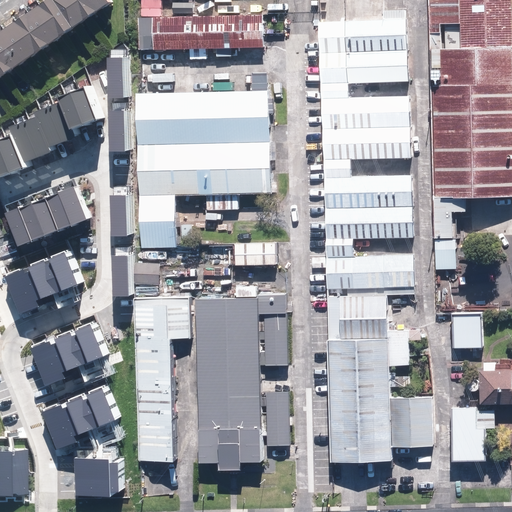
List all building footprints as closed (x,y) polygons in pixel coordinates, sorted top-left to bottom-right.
[(62,0),(54,0),(48,5),(67,33),(79,24),(62,0)] [(83,0),(62,0),(79,24),(93,15),(83,0)] [(95,0),(83,0),(93,15),(102,9),(95,0)] [(95,0),(102,9),(114,0),(95,0)] [(511,0),(434,0),(435,59),(511,59),(511,0)] [(48,5),(35,14),(54,42),(67,33),(48,5)] [(35,14),(23,22),(42,49),(54,42),(35,14)] [(266,19),(143,20),(143,54),(267,53),(266,19)] [(23,22),(11,30),(30,58),(42,49),(23,22)] [(411,23),(326,24),(327,54),(411,53),(411,23)] [(11,30),(0,37),(0,39),(18,66),(30,58),(11,30)] [(0,39),(0,65),(6,74),(18,66),(0,39)] [(327,54),(327,85),(411,83),(411,53),(327,54)] [(122,97),(122,57),(107,58),(107,97),(122,97)] [(511,59),(435,59),(435,241),(459,241),(459,200),(511,199),(511,59)] [(93,84),(79,89),(91,121),(105,116),(93,84)] [(65,99),(75,127),(91,121),(79,89),(63,95),(65,99)] [(271,91),(143,93),(144,142),(272,140),(271,91)] [(51,104),(65,141),(78,136),(75,127),(65,99),(63,95),(57,97),(58,102),(51,104)] [(414,95),(326,98),(327,131),(415,129),(414,95)] [(39,109),(52,146),(65,141),(51,104),(39,109)] [(35,117),(27,120),(41,158),(55,153),(52,146),(39,109),(33,113),(35,117)] [(125,150),(124,110),(109,111),(109,150),(125,150)] [(27,120),(16,125),(29,161),(41,158),(27,120)] [(12,135),(4,138),(16,171),(31,166),(29,161),(16,125),(9,128),(12,135)] [(415,129),(327,131),(328,162),(416,159),(415,129)] [(0,177),(16,171),(4,138),(0,139),(0,177)] [(272,140),(144,142),(145,195),(179,195),(273,193),(272,140)] [(416,177),(327,179),(328,213),(417,211),(416,177)] [(82,181),(63,188),(78,228),(97,221),(82,181)] [(63,188),(38,198),(53,238),(78,228),(63,188)] [(126,235),(126,195),(110,195),(111,235),(126,235)] [(179,195),(145,195),(146,249),(179,249),(179,195)] [(38,198),(13,207),(27,247),(53,238),(38,198)] [(417,211),(328,213),(329,245),(418,242),(417,211)] [(281,246),(242,246),(242,267),(281,267),(281,246)] [(62,291),(85,282),(72,250),(50,259),(62,291)] [(128,296),(127,256),(112,256),(113,296),(128,296)] [(416,258),(331,258),(331,293),(416,292),(416,258)] [(62,291),(50,259),(28,267),(40,299),(62,291)] [(40,299),(28,267),(4,277),(19,314),(38,306),(36,301),(40,299)] [(201,279),(143,279),(143,295),(201,295),(201,279)] [(459,280),(439,279),(439,311),(458,312),(459,280)] [(511,285),(480,286),(481,310),(511,309),(511,285)] [(3,294),(0,295),(0,321),(12,317),(3,294)] [(201,300),(145,300),(145,461),(183,461),(183,336),(204,336),(205,460),(265,460),(265,446),(290,446),(290,394),(264,394),(264,367),(290,367),(290,300),(201,300)] [(332,302),(333,463),(394,463),(394,302),(332,302)] [(450,316),(452,350),(489,348),(487,314),(450,316)] [(74,331),(87,363),(103,357),(91,325),(74,331)] [(67,371),(87,363),(74,331),(54,339),(67,371)] [(67,371),(54,339),(30,349),(45,386),(70,377),(67,371)] [(511,372),(481,371),(479,404),(511,406),(511,372)] [(102,389),(86,395),(99,426),(114,419),(102,389)] [(66,403),(78,435),(99,426),(86,395),(66,403)] [(435,399),(398,400),(399,446),(436,445),(435,399)] [(41,413),(56,450),(77,441),(75,436),(78,435),(66,403),(41,413)] [(485,411),(452,411),(453,462),(485,462),(485,411)] [(0,495),(11,496),(11,448),(0,448),(0,495)] [(29,495),(28,448),(11,448),(11,496),(29,495)] [(74,458),(74,496),(111,496),(111,494),(119,493),(119,457),(74,458)]
